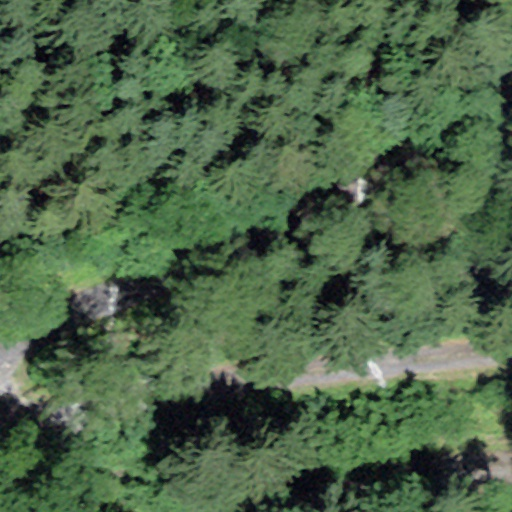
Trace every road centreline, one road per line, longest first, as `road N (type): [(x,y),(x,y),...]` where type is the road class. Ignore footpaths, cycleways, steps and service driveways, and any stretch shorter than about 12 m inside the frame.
road 1 (unclassified): [(0,345),(121,300),(511,106)]
road 2 (unclassified): [(511,354),(246,379),(52,416),(0,417)]
road 3 (unclassified): [(248,511),(511,475)]
